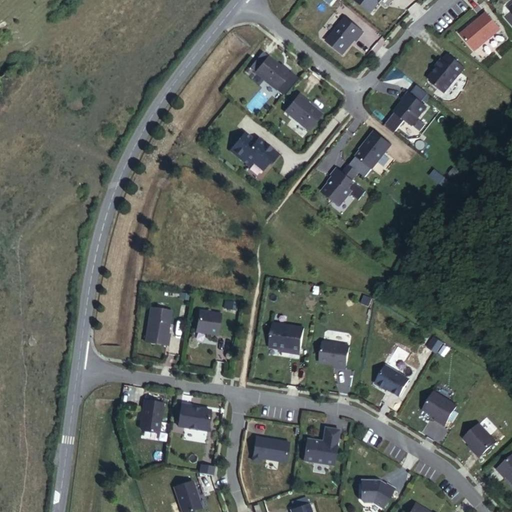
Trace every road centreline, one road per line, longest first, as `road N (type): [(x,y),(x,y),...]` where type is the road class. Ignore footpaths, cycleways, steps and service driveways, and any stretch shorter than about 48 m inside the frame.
road 1 (tertiary): [(239,0),(159,103),(120,176),(97,245),(77,368)]
road 2 (residential): [(241,393),(350,411),(449,470),(486,511)]
road 3 (residential): [(240,0),(354,86),(447,0)]
road 4 (residential): [(77,368),(241,393)]
road 5 (tertiary): [(77,368),(57,511)]
road 6 (residential): [(241,393),(231,471),(242,511)]
